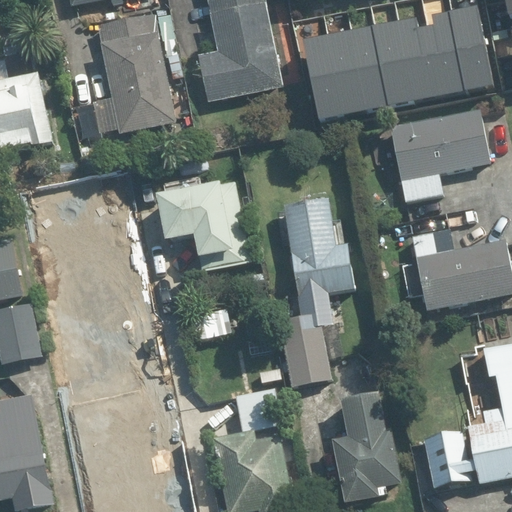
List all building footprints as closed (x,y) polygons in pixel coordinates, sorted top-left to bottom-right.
[(206,57),(216,104),(289,90),(270,0),(216,0),(227,53),(206,57)] [(476,96),(501,91),(487,12),(462,16),(476,96)] [(165,16),(106,27),(120,103),(103,106),(109,140),(184,126),(175,72),(187,70),(180,35),(168,37),(165,16)] [(452,100),(476,96),(462,16),(437,21),(452,100)] [(427,105),(452,100),(437,21),(412,25),(427,105)] [(402,109),(427,105),(412,25),(387,30),(402,109)] [(377,114),(402,109),(387,30),(362,34),(377,114)] [(352,118),(377,114),(362,34),(337,39),(352,118)] [(327,123),(352,118),(337,39),(312,44),(327,123)] [(0,157),(61,147),(50,79),(0,86),(0,157)] [(440,178),(489,170),(481,116),(395,130),(407,207),(443,201),(440,178)] [(171,198),(179,243),(208,239),(212,262),(255,255),(244,187),(171,198)] [(365,292),(357,246),(345,248),(338,203),(293,210),(307,301),(365,292)] [(456,233),(418,242),(434,312),(511,294),(511,238),(460,251),(456,233)] [(22,241),(0,245),(0,304),(32,299),(22,241)] [(39,307),(0,315),(0,323),(9,368),(50,360),(39,307)] [(236,315),(202,321),(206,344),(240,338),(236,315)] [(327,319),(289,325),(299,388),(337,382),(327,319)] [(281,338),(251,345),(255,362),(285,354),(281,338)] [(162,342),(138,346),(150,418),(174,414),(162,342)] [(511,349),(494,353),(499,377),(505,376),(511,408),(490,412),(492,424),(475,428),(476,435),(432,444),(441,488),(486,479),(487,486),(511,481),(511,349)] [(360,356),(343,359),(347,385),(364,382),(360,356)] [(250,438),(223,442),(233,511),(304,511),(293,440),(267,444),(265,434),(288,430),(282,392),(244,398),(250,438)] [(390,399),(352,405),(358,443),(345,445),(355,506),(397,499),(395,488),(411,485),(402,431),(395,432),(390,399)] [(46,511),(58,510),(36,401),(0,408),(0,504),(15,501),(17,511),(46,511)] [(120,437),(84,443),(95,511),(181,511),(171,452),(124,459),(120,437)]
